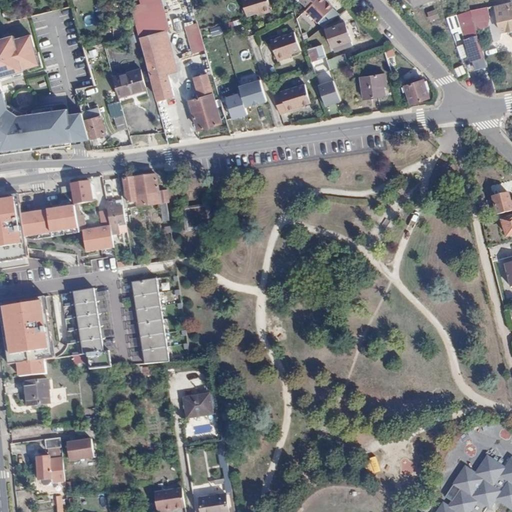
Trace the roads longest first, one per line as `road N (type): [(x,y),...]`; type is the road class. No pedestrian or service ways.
road 1 (tertiary): [(80,167),(464,111)]
road 2 (tertiary): [(369,0),(464,111)]
